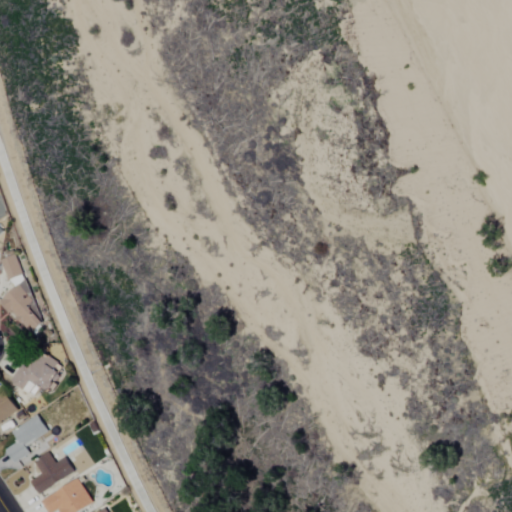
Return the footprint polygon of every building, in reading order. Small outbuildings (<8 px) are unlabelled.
[(23,276),(15,255),(1,261),(9,281),(23,276)] [(29,335),(49,320),(21,285),(2,300),(29,335)] [(39,385),(49,391),(60,374),(51,368),(55,361),(46,356),(39,367),(26,359),(11,382),(32,395),(39,385)] [(0,424),(19,412),(3,387),(0,388),(0,424)] [(48,434),(39,416),(12,431),(18,443),(6,449),(14,464),(30,455),(26,446),(48,434)] [(31,480),(38,494),(75,475),(66,458),(55,464),(50,454),(34,462),(41,475),(31,480)] [(42,501),(47,511),(54,511),(58,510),(59,511),(81,511),(94,505),(79,479),(42,501)]
